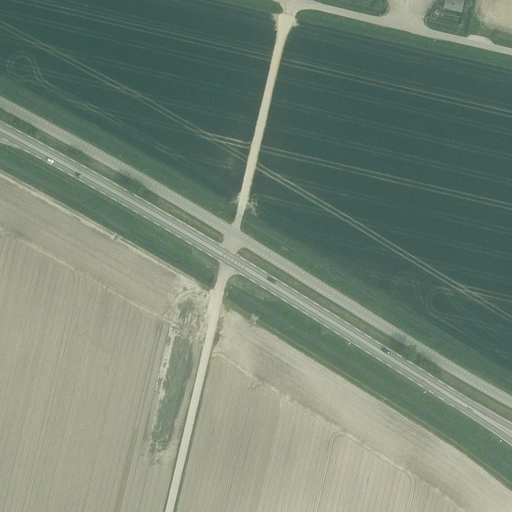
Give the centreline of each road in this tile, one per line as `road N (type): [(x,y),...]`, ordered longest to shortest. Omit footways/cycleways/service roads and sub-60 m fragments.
road 1 (unclassified): [(511,403),(0,102)]
road 2 (track): [(0,75),(511,374)]
road 3 (secondary): [(503,429),(0,129)]
road 4 (track): [(289,0),(226,257)]
road 5 (track): [(169,511),(226,257)]
road 6 (unclassified): [(511,52),(289,0)]
